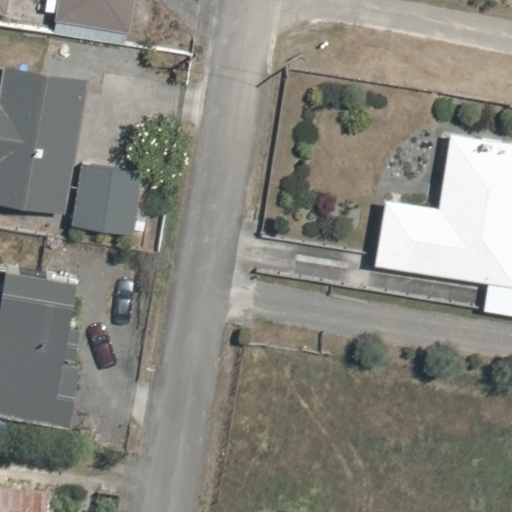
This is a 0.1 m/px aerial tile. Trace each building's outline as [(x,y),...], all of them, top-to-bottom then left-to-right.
[(0,0),(0,14),(11,16),(14,0),(0,0)] [(63,0),(60,23),(133,35),(139,0),(63,0)] [(9,69),(3,102),(0,101),(0,202),(70,214),(92,84),(9,69)] [(466,134),(439,129),(427,200),(373,191),(361,259),(506,283),(511,248),(511,149),(465,142),(466,134)] [(147,174),(86,166),(77,228),(138,237),(147,174)] [(84,333),(75,331),(82,286),(15,276),(9,313),(0,311),(0,417),(73,429),(83,368),(69,366),(70,362),(79,363),(84,333)] [(47,511),(50,498),(0,490),(0,511),(47,511)]
